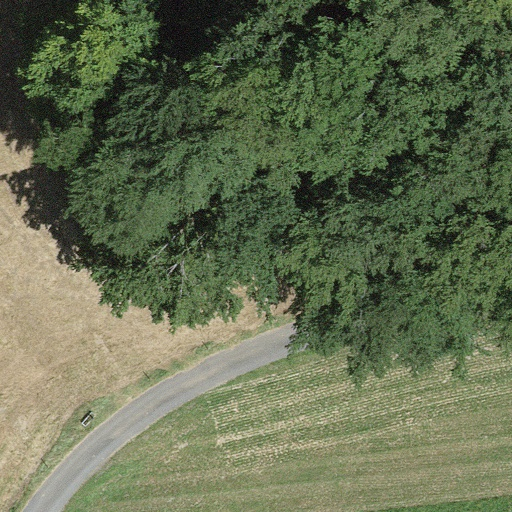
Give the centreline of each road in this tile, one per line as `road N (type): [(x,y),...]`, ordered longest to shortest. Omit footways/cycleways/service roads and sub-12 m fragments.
road 1 (track): [(40,511),(89,454),(174,390),(294,337),(511,288)]
road 2 (track): [(511,61),(329,22),(276,0)]
